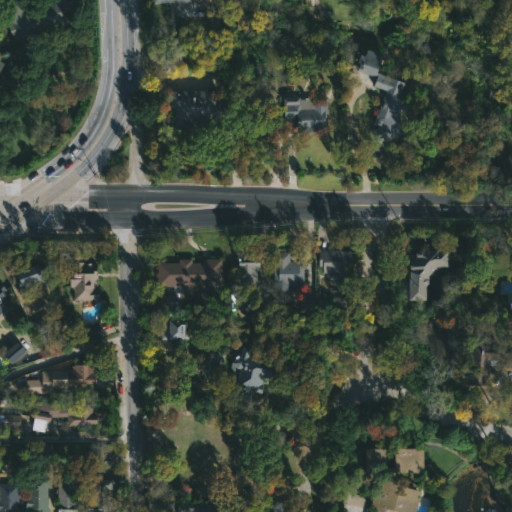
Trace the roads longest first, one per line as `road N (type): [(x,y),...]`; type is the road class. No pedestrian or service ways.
road 1 (residential): [(373,202),(369,365),(316,449),(299,511)]
road 2 (residential): [(132,511),(127,281),(134,194)]
road 3 (tertiary): [(0,216),(254,216),(288,203)]
road 4 (tertiary): [(511,201),(288,203)]
road 5 (secondary): [(110,48),(89,134),(71,156),(0,204)]
road 6 (secondary): [(52,195),(96,158),(115,124),(131,44)]
road 7 (residential): [(511,432),(459,422),(369,365)]
road 8 (secondary): [(134,194),(131,44)]
